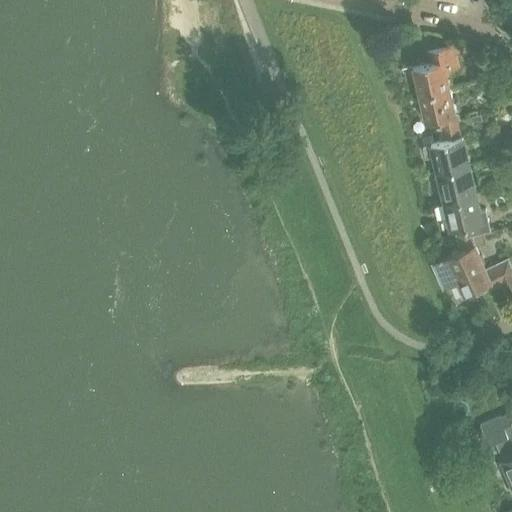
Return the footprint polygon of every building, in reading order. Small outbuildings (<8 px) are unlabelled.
[(414,64),(421,92),(451,85),(448,72),(460,69),(456,52),(467,49),(465,42),(454,44),(453,42),(428,48),(431,60),(414,64)] [(334,75),(346,71),(338,45),(326,49),(334,75)] [(451,85),(421,92),(427,119),(442,116),(445,127),(459,124),(456,113),(457,112),(451,85)] [(442,139),(432,141),(425,143),(427,155),(435,153),(439,169),(469,162),(463,134),(461,134),(459,124),(445,127),(439,128),(442,139)] [(508,127),(498,129),(500,139),(510,137),(508,127)] [(469,162),(439,169),(446,198),(476,191),(469,162)] [(476,191),(446,198),(452,227),(457,226),(459,237),(486,231),(476,191)] [(462,249),(434,262),(444,285),(443,285),(444,288),(446,287),(456,309),(471,302),(466,292),(479,286),(481,291),(503,281),(511,297),(511,296),(511,267),(508,259),(487,269),(475,244),(473,234),(486,231),(459,237),(462,249)] [(511,411),(482,425),(489,441),(497,438),(505,456),(504,456),(511,474),(511,411)]
